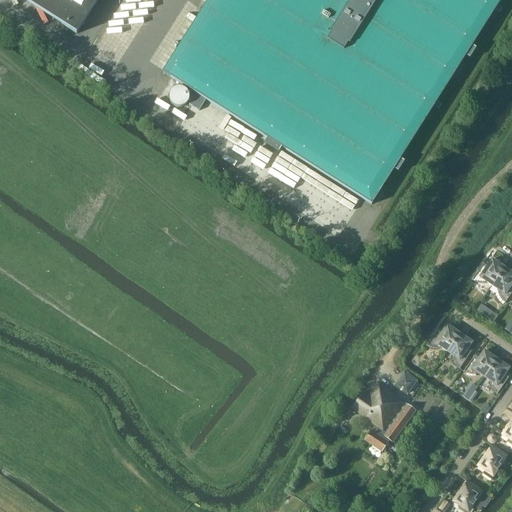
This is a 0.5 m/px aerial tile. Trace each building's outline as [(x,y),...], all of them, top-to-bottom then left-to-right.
[(22,0),(77,34),(98,0),(22,0)] [(279,153),(281,148),(372,205),(373,204),(372,203),(393,170),(398,173),(405,162),(400,159),(434,106),(439,109),(442,105),(437,101),(465,56),(470,59),(476,49),(472,46),(495,10),(500,13),(503,8),(498,5),(500,0),(208,0),(163,73),(195,94),(188,105),(199,112),(206,101),(267,139),(264,143),(279,153)] [(171,103),(172,105),(173,106),(174,107),(176,107),(178,108),(179,108),(181,108),(183,107),(184,107),(186,106),(187,105),(188,103),(189,102),(189,100),(189,98),(189,97),(189,95),(188,93),(187,92),(186,91),(184,90),(183,89),(181,88),(180,88),(178,88),(176,89),(175,89),(173,90),(172,91),(171,93),(170,94),(170,96),(169,97),(169,99),(170,100),(170,102),(171,103)] [(261,186),(300,205),(304,197),(292,191),(296,182),(269,169),(261,186)] [(487,283),(492,287),(505,269),(500,265),(501,263),(499,262),(497,262),(494,261),(492,260),(488,266),(484,263),(472,281),(473,281),(475,282),(478,283),(481,284),(484,284),(487,283)] [(505,303),(505,304),(511,294),(511,270),(510,272),(505,269),(492,287),(498,291),(498,294),(499,297),(501,299),(503,301),(505,303)] [(495,325),(501,329),(502,327),(502,328),(507,321),(500,316),(495,323),(496,324),(495,325)] [(441,349),(447,352),(459,334),(454,331),(456,328),(453,328),(451,327),(449,327),(447,326),(443,331),(439,329),(426,347),(427,347),(427,346),(430,348),(432,349),(435,349),(438,349),(441,349)] [(459,369),(460,370),(472,352),(468,349),(472,343),(470,342),(469,339),(468,338),(466,335),(465,338),(459,334),(447,352),(452,356),(453,359),(454,362),(455,365),(457,367),(459,369)] [(479,374),(484,378),(497,360),(492,357),(493,354),(491,353),(488,353),(486,353),(484,351),(480,357),(476,354),(464,372),(464,373),(464,372),(467,374),(470,375),(473,375),(475,375),(479,374)] [(496,395),(497,395),(509,377),(505,375),(509,369),(507,367),(506,365),(505,363),(503,361),(502,364),(497,360),(484,378),(490,382),(490,385),(491,388),(493,390),(495,393),(497,394),(496,395)] [(408,395),(418,382),(404,372),(394,387),(406,395),(408,395)] [(471,400),(479,386),(472,382),(464,396),(471,400)] [(351,408),(374,425),(378,427),(374,433),(371,431),(364,440),(382,452),(390,441),(392,443),(416,411),(405,403),(378,384),(369,396),(363,392),(351,408)] [(507,443),(511,445),(511,421),(503,435),(509,439),(507,443)] [(492,447),(479,467),(485,471),(483,474),(491,480),(496,473),(495,473),(497,471),(500,466),(506,457),(492,447)] [(469,511),(472,509),(471,508),(472,506),(475,502),(483,508),(490,498),(468,482),(454,502),(461,507),(458,510),(461,511),(469,511)] [(443,511),(446,511),(450,506),(443,501),(438,509),(443,511)]
